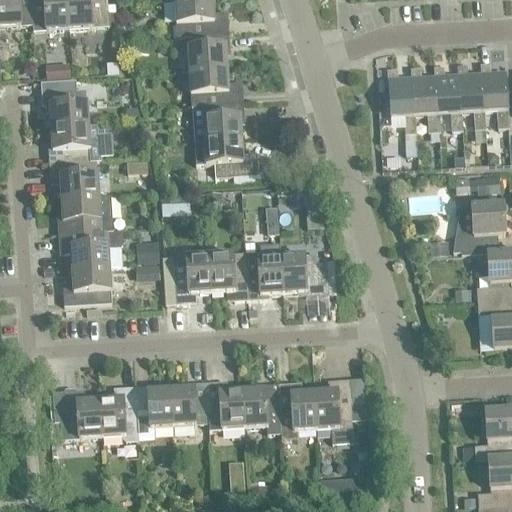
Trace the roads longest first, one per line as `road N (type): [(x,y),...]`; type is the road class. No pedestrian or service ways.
road 1 (residential): [(387,331),(25,348),(23,292)]
road 2 (tertiary): [(308,55),(387,331)]
road 3 (residential): [(308,55),(396,37),(511,30)]
road 4 (residential): [(23,292),(17,95)]
road 5 (tertiary): [(410,511),(396,389)]
